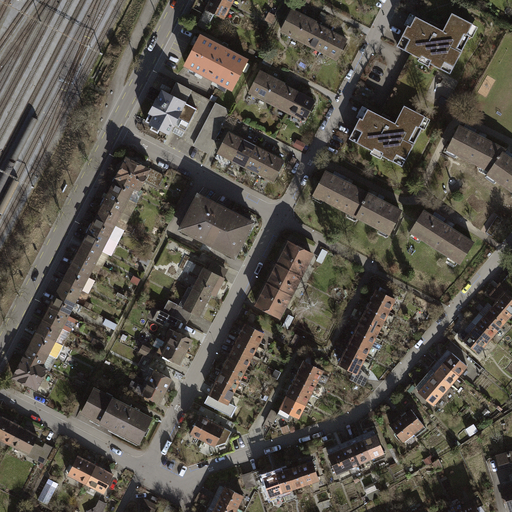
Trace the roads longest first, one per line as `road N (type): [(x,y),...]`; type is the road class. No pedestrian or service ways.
road 1 (residential): [(145,469),(183,481),(352,419),(402,374),(511,244)]
road 2 (residential): [(145,469),(276,216)]
road 3 (residential): [(276,216),(393,0)]
road 4 (unclassified): [(0,349),(112,131)]
road 5 (residential): [(112,131),(276,216)]
road 6 (residential): [(0,396),(145,469)]
road 7 (unclassified): [(112,131),(180,0)]
